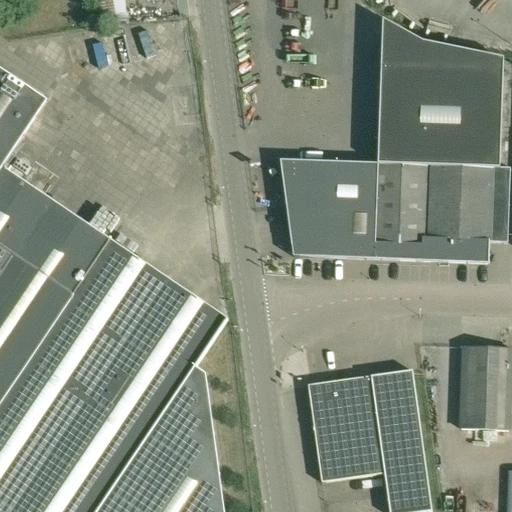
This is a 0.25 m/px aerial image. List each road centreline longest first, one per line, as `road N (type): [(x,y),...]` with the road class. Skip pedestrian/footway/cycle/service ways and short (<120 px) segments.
road 1 (tertiary): [(252,335),(208,0)]
road 2 (unclassified): [(511,304),(351,303),(252,335)]
road 3 (tertiary): [(277,511),(252,335)]
